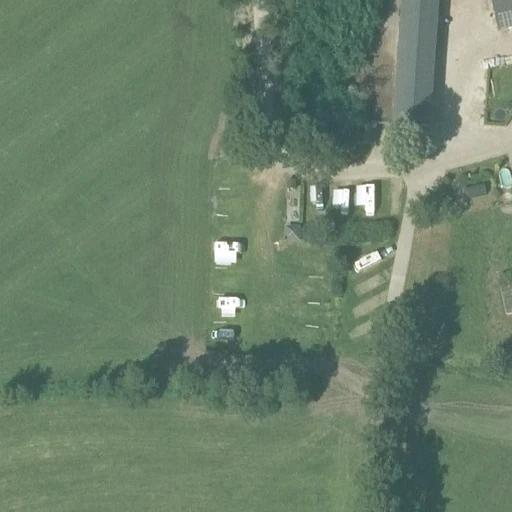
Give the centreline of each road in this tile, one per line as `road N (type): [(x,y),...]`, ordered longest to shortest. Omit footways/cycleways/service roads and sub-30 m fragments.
road 1 (track): [(379,367),(419,163),(511,136)]
road 2 (track): [(419,163),(305,149),(277,95),(270,0)]
